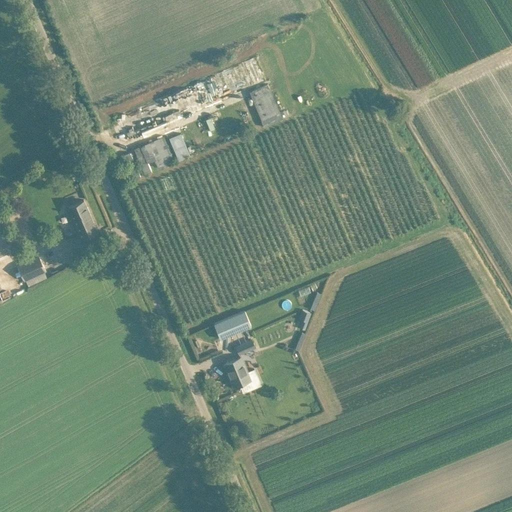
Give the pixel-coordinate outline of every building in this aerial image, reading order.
[(257,57),(116,116),(114,117),(125,142),(267,81),(257,57)] [(281,113),(268,83),(250,91),(262,120),(281,113)] [(225,119),(215,121),(218,132),(228,130),(225,119)] [(186,163),(200,157),(190,134),(176,140),(186,163)] [(174,160),(164,136),(134,149),(145,173),(174,160)] [(131,152),(125,155),(135,178),(141,176),(131,152)] [(178,178),(171,179),(173,192),(180,191),(178,178)] [(84,199),(68,206),(82,238),(97,232),(84,199)] [(39,256),(17,266),(24,280),(46,271),(39,256)] [(36,287),(56,279),(51,269),(32,277),(36,287)] [(244,310),(214,323),(221,338),(251,326),(244,310)] [(239,353),(256,346),(253,338),(236,345),(239,353)] [(250,379),(240,356),(225,363),(234,386),(250,379)]
